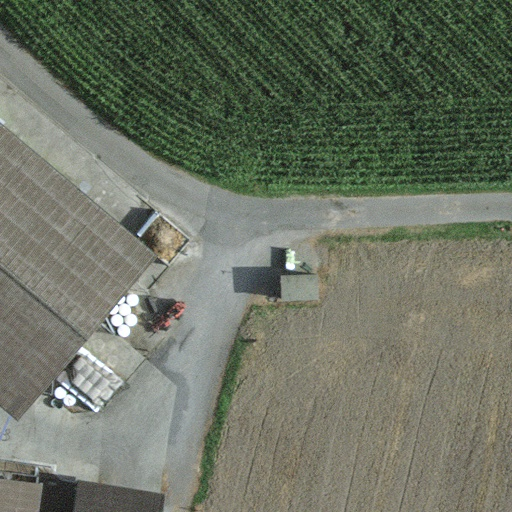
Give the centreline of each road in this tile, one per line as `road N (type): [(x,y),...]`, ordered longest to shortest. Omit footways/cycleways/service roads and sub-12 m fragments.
road 1 (track): [(179,511),(234,213)]
road 2 (track): [(234,213),(144,173),(0,39)]
road 3 (track): [(511,208),(234,213)]
